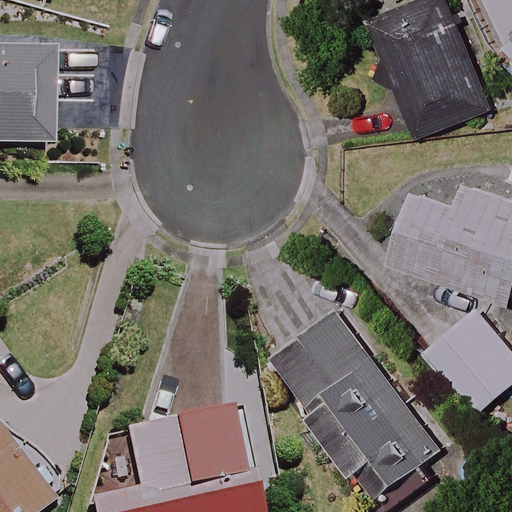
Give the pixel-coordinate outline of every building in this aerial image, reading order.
[(494,108),(453,0),(428,0),(373,21),(418,138),(494,108)] [(511,29),(495,47),(511,63),(511,29)] [(0,143),(42,144),(43,49),(0,48),(0,143)] [(511,196),(468,182),(460,206),(414,191),(391,262),(511,302),(511,196)] [(511,389),(511,343),(482,308),(430,352),(483,414),(511,389)] [(441,450),(342,311),(275,359),(384,511),(388,511),(434,480),(423,463),(441,450)] [(254,511),(234,413),(123,437),(135,494),(88,504),(89,511),(254,511)] [(0,511),(46,511),(51,508),(0,442),(0,511)]
